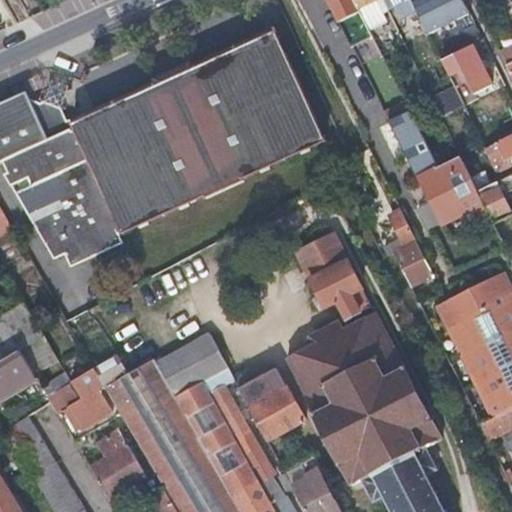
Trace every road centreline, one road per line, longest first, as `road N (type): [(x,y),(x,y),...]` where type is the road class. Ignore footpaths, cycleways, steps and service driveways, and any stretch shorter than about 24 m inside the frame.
road 1 (unknown): [(480,511),(433,381),(352,226),(327,202),(314,200),(129,300)]
road 2 (residential): [(0,62),(132,0)]
